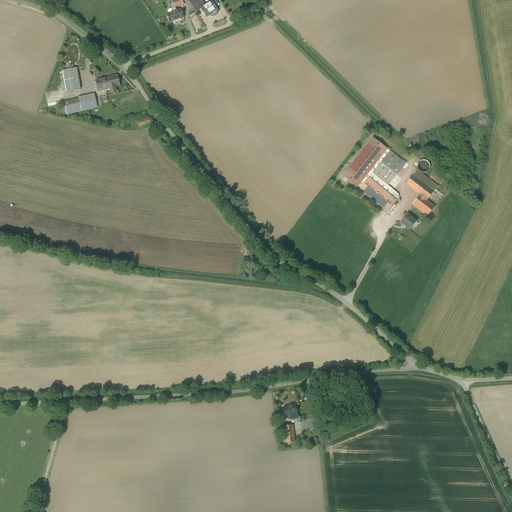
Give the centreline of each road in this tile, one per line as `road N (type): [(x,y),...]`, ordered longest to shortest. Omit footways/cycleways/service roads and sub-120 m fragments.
road 1 (unclassified): [(415,359),(327,284),(265,246),(116,65)]
road 2 (unclassified): [(68,398),(278,383),(415,359)]
road 3 (unclassified): [(116,65),(271,5)]
